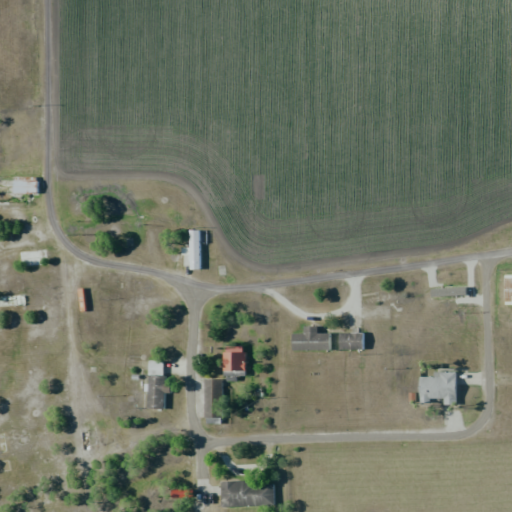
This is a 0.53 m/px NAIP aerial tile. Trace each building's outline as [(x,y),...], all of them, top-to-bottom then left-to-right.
[(16,194),(40,194),(40,178),(16,178),(16,194)] [(184,249),(184,267),(202,267),(202,230),(191,230),(191,249),(184,249)] [(102,285),(101,297),(145,301),(146,289),(102,285)] [(438,302),(469,301),(468,285),(437,286),(438,302)] [(367,305),(386,301),(387,307),(400,304),(398,292),(365,299),(367,305)] [(363,348),(363,332),(355,332),(355,318),(350,318),(350,333),(308,333),(308,348),(363,348)] [(247,346),(227,346),(227,377),(247,377),(247,346)] [(458,373),(421,374),(421,400),(444,400),(444,404),(458,404),(458,373)] [(150,375),(150,409),(166,409),(166,375),(150,375)] [(223,378),(205,378),(205,420),(223,420),(223,378)] [(276,505),(276,481),(222,481),(222,505),(276,505)]
